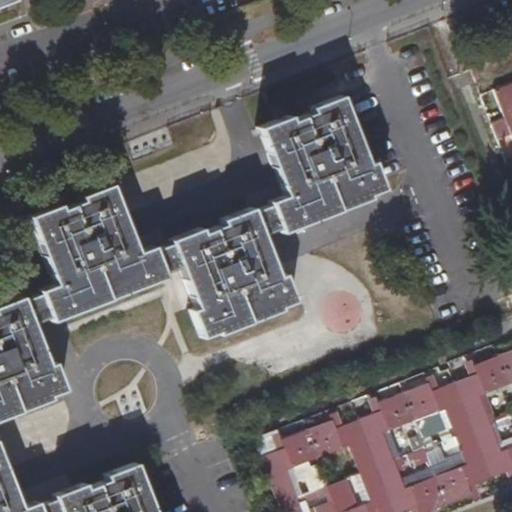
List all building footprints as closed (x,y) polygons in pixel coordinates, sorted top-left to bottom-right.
[(511,82),(492,90),(503,119),(491,123),(497,140),(510,135),(511,140),(511,82)] [(281,195),(266,200),(268,205),(277,228),(279,232),(366,198),(366,194),(380,188),(368,161),(363,163),(336,96),(307,107),(309,113),(287,120),(285,115),(254,127),(281,195)] [(48,321),(161,278),(160,273),(151,250),(149,246),(135,252),(108,185),(77,197),(79,201),(57,210),(54,204),(24,216),(50,285),(35,289),(37,295),(45,316),(48,321)] [(277,228),(268,205),(250,212),(260,235),(277,228)] [(280,275),(275,276),(260,235),(250,212),(248,208),(218,220),(220,225),(198,234),(196,228),(166,240),(167,244),(177,266),(192,308),(187,311),(197,337),(212,331),(214,336),(277,311),(276,308),(291,301),(280,275)] [(167,244),(151,250),(160,273),(177,266),(167,244)] [(45,316),(37,295),(20,301),(29,323),(45,316)] [(50,363),(45,364),(29,323),(20,301),(17,297),(0,303),(0,417),(46,400),(45,396),(60,389),(50,363)] [(511,350),(472,367),(474,374),(430,392),(426,384),(376,403),(379,411),(334,429),(330,420),(280,440),(283,448),(258,458),(279,511),(401,511),(416,506),(417,511),(427,511),(470,495),(467,487),(505,471),(510,484),(511,483),(511,350)] [(32,501),(17,507),(0,464),(0,511),(36,511),(34,506),(32,501)] [(80,484),(49,494),(51,499),(56,511),(150,511),(132,464),(102,475),(104,480),(83,489),(80,484)] [(56,511),(51,499),(34,506),(36,511),(56,511)]
